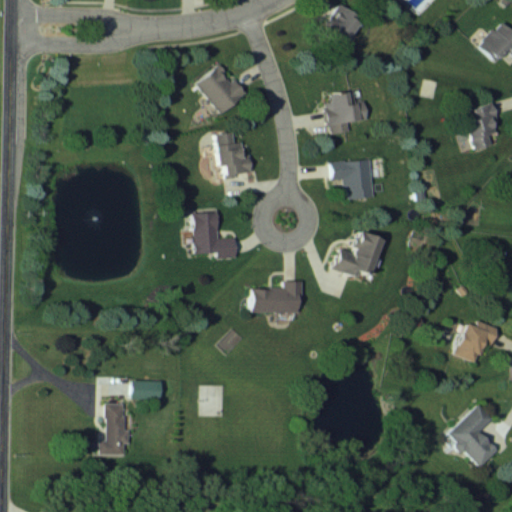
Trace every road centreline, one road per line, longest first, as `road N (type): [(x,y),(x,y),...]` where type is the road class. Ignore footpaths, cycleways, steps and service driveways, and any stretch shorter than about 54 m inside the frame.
road 1 (tertiary): [(3,511),(0,236)]
road 2 (residential): [(247,14),(278,90),(291,183)]
road 3 (residential): [(270,202),(291,183),(309,209),(307,233),(288,243),(270,237),(263,222),(270,202)]
road 4 (residential): [(137,30),(231,18),(274,0)]
road 5 (residential): [(0,42),(112,43),(137,30)]
road 6 (residential): [(137,30),(113,18),(0,12)]
